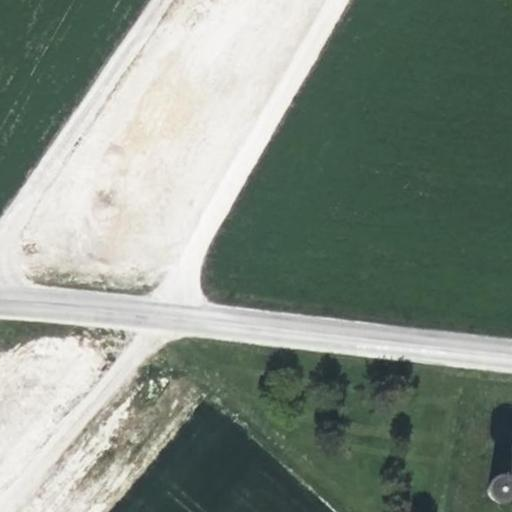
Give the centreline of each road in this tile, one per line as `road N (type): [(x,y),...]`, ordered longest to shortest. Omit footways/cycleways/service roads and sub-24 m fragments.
road 1 (track): [(0,507),(125,368),(340,0)]
road 2 (tertiary): [(0,298),(511,353)]
